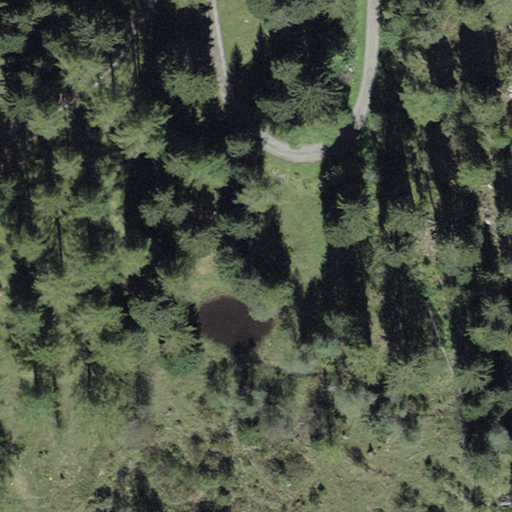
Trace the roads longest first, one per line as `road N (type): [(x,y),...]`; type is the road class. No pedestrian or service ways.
road 1 (track): [(371,0),(359,124),(319,151),(260,140),(236,117),(215,0)]
road 2 (track): [(152,0),(92,66),(0,123)]
